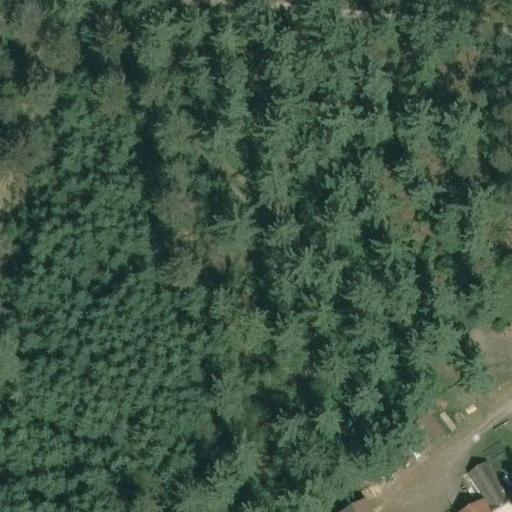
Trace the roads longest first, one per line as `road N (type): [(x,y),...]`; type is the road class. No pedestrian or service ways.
road 1 (track): [(511,38),(193,0)]
road 2 (track): [(0,204),(71,0)]
